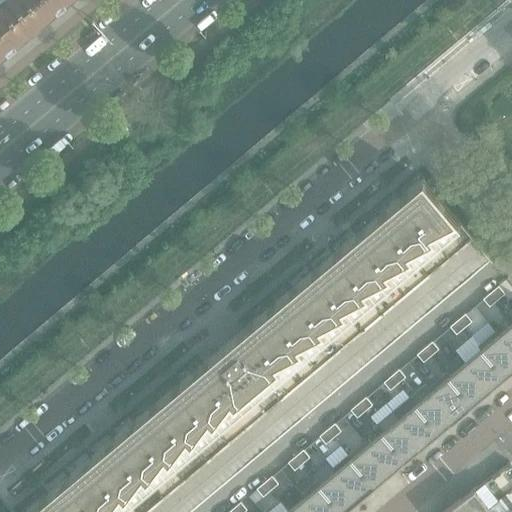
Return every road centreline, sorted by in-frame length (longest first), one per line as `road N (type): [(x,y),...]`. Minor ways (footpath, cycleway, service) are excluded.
road 1 (residential): [(0,456),(415,108)]
road 2 (secondary): [(0,176),(208,0)]
road 3 (secondary): [(153,0),(0,127)]
road 4 (residential): [(393,511),(511,408)]
road 5 (residential): [(511,229),(415,108)]
road 6 (residential): [(415,108),(511,28)]
